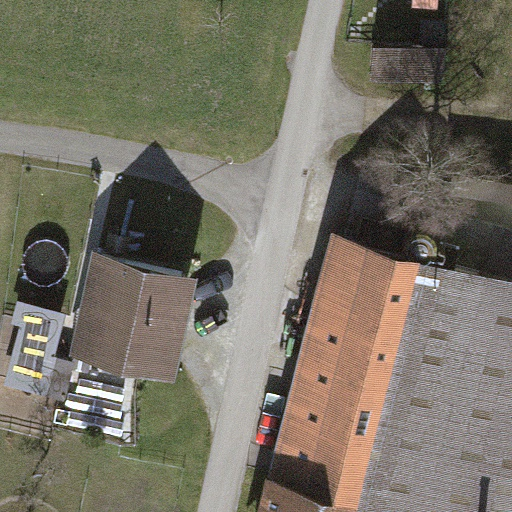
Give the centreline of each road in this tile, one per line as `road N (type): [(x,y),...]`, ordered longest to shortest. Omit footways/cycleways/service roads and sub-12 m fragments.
road 1 (unclassified): [(210,511),(325,0)]
road 2 (track): [(0,140),(282,193)]
road 3 (track): [(305,93),(511,120)]
